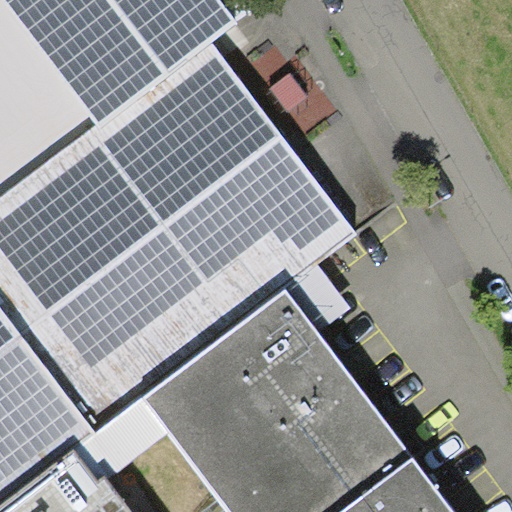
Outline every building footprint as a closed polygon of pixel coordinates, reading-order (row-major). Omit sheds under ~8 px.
[(0,0),(0,207),(105,128),(6,0),(0,0)] [(240,25),(221,0),(6,0),(105,128),(217,43),(240,25)] [(290,293),(364,237),(217,43),(105,128),(0,207),(0,301),(101,435),(145,402),(290,293)] [(457,511),(290,293),(145,402),(230,511),(457,511)] [(0,511),(66,461),(101,435),(0,301),(0,511)] [(0,511),(105,511),(66,461),(0,511)]
